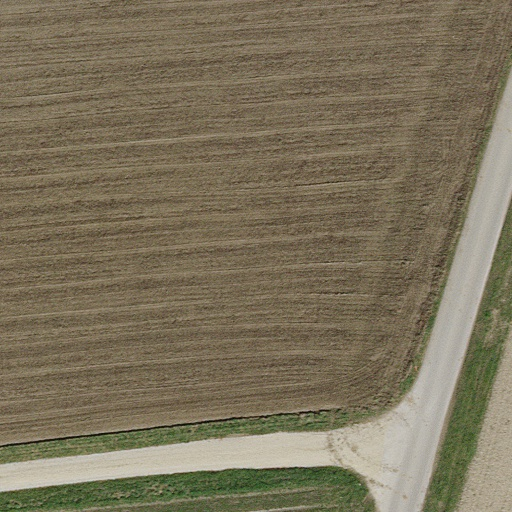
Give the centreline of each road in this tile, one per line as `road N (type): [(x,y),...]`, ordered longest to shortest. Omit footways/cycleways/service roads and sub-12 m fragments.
road 1 (track): [(419,437),(0,481)]
road 2 (residential): [(400,511),(511,138)]
